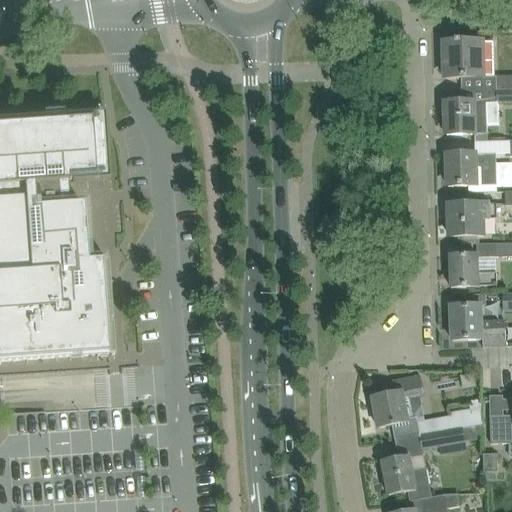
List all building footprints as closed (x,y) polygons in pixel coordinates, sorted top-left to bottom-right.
[(456,43),(444,44),(445,80),(483,79),(483,77),(494,77),(493,42),(461,43),(461,41),(456,41),(456,43)] [(511,76),(494,77),(495,92),(511,91),(511,76)] [(511,91),(495,92),(495,103),(511,102),(511,91)] [(498,104),(446,105),(446,136),(488,135),(487,126),(498,125),(498,104)] [(0,363),(71,359),(70,357),(80,356),(80,359),(114,356),(110,306),(110,290),(109,290),(107,261),(86,263),(82,205),(68,206),(67,183),(104,181),(99,114),(0,120),(0,363)] [(447,165),(448,188),(484,187),(483,169),(493,169),(492,155),(447,156),(447,165)] [(483,237),(483,220),(496,220),(496,205),(448,207),(449,238),(483,237)] [(476,245),(477,257),(450,258),(451,290),(497,288),(497,275),(496,275),(495,259),(511,258),(511,243),(496,244),(496,245),(476,245)] [(511,293),(501,294),(502,313),(511,312),(511,293)] [(452,342),(470,341),(482,341),(483,349),(506,348),(505,322),(481,323),(481,307),(451,308),(452,342)] [(395,395),(372,400),(378,429),(392,427),(395,440),(462,429),(462,428),(482,425),(481,407),(450,413),(451,417),(424,421),(423,418),(411,421),(407,399),(419,397),(424,396),(420,378),(392,383),(395,395)] [(511,445),(511,417),(490,418),(491,446),(511,445)] [(399,460),(382,463),(389,497),(408,493),(410,503),(422,501),(422,502),(432,500),(432,498),(424,456),(423,451),(434,449),(439,448),(465,443),(462,429),(395,440),(399,460)] [(483,456),(484,474),(498,473),(497,456),(483,456)] [(416,511),(415,511),(447,511),(447,510),(459,508),(457,496),(432,500),(422,502),(424,511),(422,511),(416,511)]
